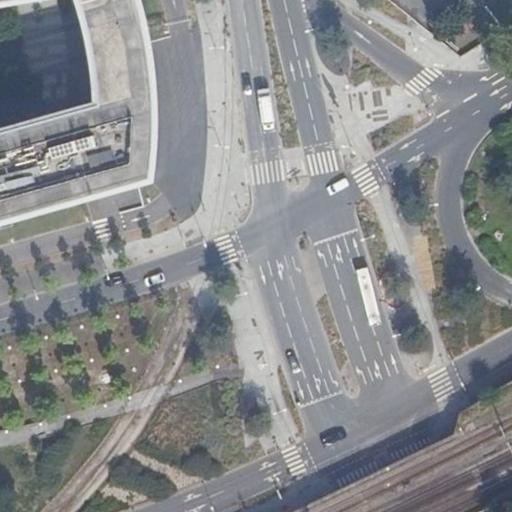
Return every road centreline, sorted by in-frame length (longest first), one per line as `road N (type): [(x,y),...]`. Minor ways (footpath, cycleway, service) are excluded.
road 1 (motorway): [(511,180),(290,294),(154,351),(0,399)]
road 2 (motorway): [(0,482),(165,431),(361,355),(511,276)]
road 3 (tertiary): [(269,234),(0,322)]
road 4 (tertiary): [(481,107),(452,171),(450,218),(475,271),(511,295)]
road 5 (tertiary): [(392,412),(332,204)]
road 6 (tertiary): [(269,234),(333,440)]
road 7 (unclassified): [(481,107),(422,81),(304,0)]
road 8 (tertiary): [(481,107),(332,204)]
road 9 (tertiary): [(170,511),(333,440)]
road 10 (tertiary): [(392,412),(511,343)]
road 11 (unclassified): [(315,125),(284,0)]
road 12 (unclassified): [(246,0),(259,124)]
